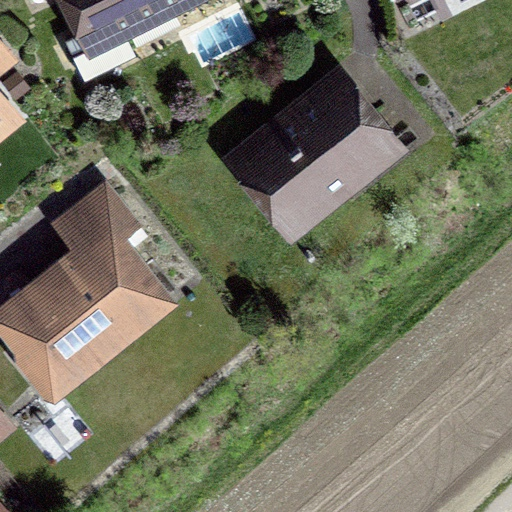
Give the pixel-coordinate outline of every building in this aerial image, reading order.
[(68,0),(84,30),(65,40),(85,79),(136,54),(123,28),(178,0),(68,0)] [(217,0),(182,20),(204,60),(254,32),(235,0),(217,0)] [(300,189),(312,204),(391,142),(341,79),(240,160),(277,207),(300,189)] [(0,119),(10,111),(0,97),(0,119)] [(18,359),(46,394),(165,298),(109,228),(0,311),(0,316),(28,352),(18,359)]
